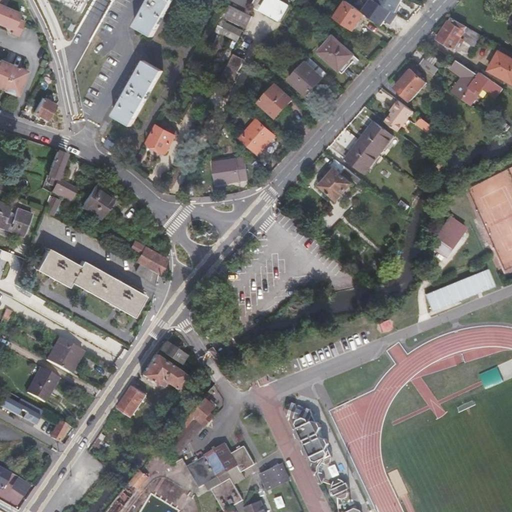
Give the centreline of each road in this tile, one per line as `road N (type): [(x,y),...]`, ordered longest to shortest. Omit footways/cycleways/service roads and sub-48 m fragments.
road 1 (tertiary): [(448,0),(233,234)]
road 2 (tertiary): [(214,256),(32,511)]
road 3 (tertiary): [(172,218),(80,147),(12,123)]
